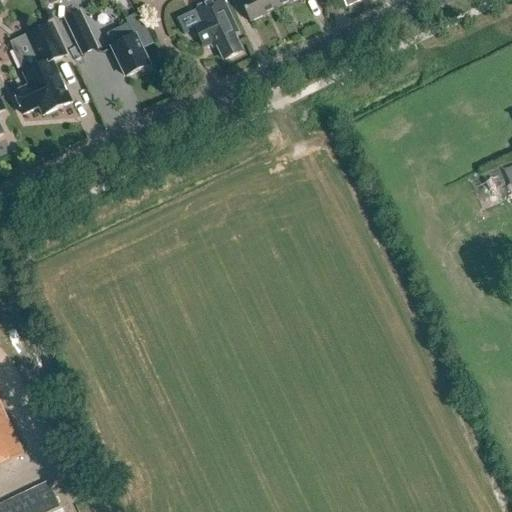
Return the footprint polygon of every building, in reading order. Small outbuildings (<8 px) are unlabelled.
[(45,0),(46,0),(51,12),(77,0),(45,0)] [(225,62),(242,55),(234,37),(238,34),(222,0),(221,0),(196,12),(203,27),(196,30),(204,47),(216,41),(225,62)] [(248,0),(242,3),(251,24),(279,11),(274,0),(248,0)] [(274,0),(279,11),(302,0),(274,0)] [(343,0),(347,9),(363,2),(362,0),(343,0)] [(82,15),(66,23),(75,43),(91,35),(82,15)] [(128,27),(114,34),(120,47),(113,50),(127,80),(150,69),(138,45),(150,39),(139,16),(126,22),(128,27)] [(39,110),(43,119),(72,105),(53,64),(67,58),(52,26),(27,38),(41,69),(24,77),(30,90),(14,97),(24,117),(39,110)] [(0,467),(24,456),(0,404),(0,467)] [(0,511),(61,511),(49,486),(0,508),(0,511)]
